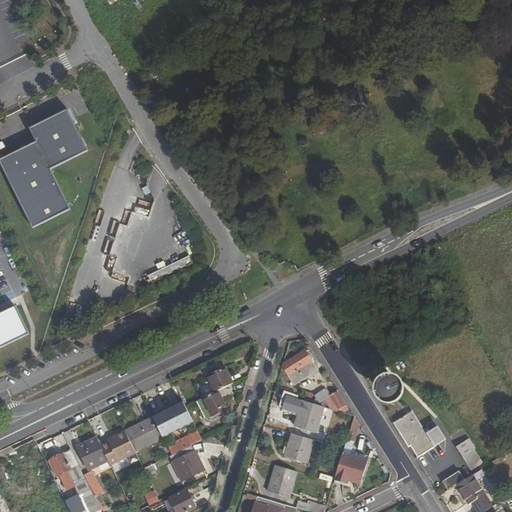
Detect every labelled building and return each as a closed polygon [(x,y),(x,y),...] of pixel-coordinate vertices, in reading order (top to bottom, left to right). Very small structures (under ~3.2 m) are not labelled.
[(0,158),(0,162),(32,229),(73,209),(52,167),(84,151),(66,114),(32,130),(37,141),(0,158)] [(193,263),(190,256),(180,261),(183,268),(193,263)] [(183,268),(180,261),(149,276),(152,283),(183,268)] [(0,347),(32,332),(19,304),(0,313),(0,347)] [(282,367),(287,375),(294,371),(296,371),(299,377),(314,367),(310,360),(311,359),(305,351),(288,362),(289,363),(282,367)] [(369,362),(363,368),(368,373),(374,366),(369,362)] [(294,371),(287,375),(294,385),(316,370),(314,367),(299,377),(296,371),(294,371)] [(229,386),(233,384),(226,369),(207,378),(215,393),(220,391),(229,386)] [(382,386),(381,389),(381,392),(382,395),(384,397),(386,399),(388,400),(391,400),(394,400),(397,398),(399,396),(400,394),(400,391),(400,388),(399,386),(397,383),(395,382),(392,381),(389,381),(386,382),(384,384),(382,386)] [(215,393),(197,402),(205,420),(228,409),(224,400),(234,396),(229,386),(220,391),(215,393)] [(336,392),(330,395),(326,388),(304,402),(315,406),(324,400),(336,392)] [(349,409),(336,392),(324,400),(315,406),(324,408),(342,413),(349,409)] [(304,402),(303,402),(295,429),(315,435),(324,408),(315,406),(304,402)] [(182,403),(153,417),(162,437),(192,423),(185,408),(182,403)] [(396,424),(410,447),(411,446),(419,458),(447,441),(439,429),(428,436),(414,413),(396,424)] [(153,417),(124,430),(125,431),(134,450),(162,437),(153,417)] [(107,460),(109,464),(135,452),(134,450),(125,431),(107,440),(108,442),(100,446),(107,460)] [(167,447),(171,456),(201,442),(197,432),(167,447)] [(314,441),(293,435),(286,458),(306,464),(314,441)] [(456,446),(471,469),(482,462),(474,449),(476,448),(469,438),(456,446)] [(88,469),(107,460),(100,446),(97,439),(78,448),(88,469)] [(368,458),(343,451),(336,475),(346,478),(347,474),(362,479),(368,458)] [(46,464),(55,482),(72,475),(83,499),(93,494),(71,452),(46,464)] [(171,464),(180,483),(201,472),(192,453),(171,464)] [(297,473),(277,467),(269,493),(289,499),(297,473)] [(459,471),(442,481),(447,491),(464,480),(459,471)] [(99,487),(92,472),(84,476),(92,490),(99,487)] [(479,511),(486,511),(494,507),(474,476),(458,486),(470,505),(474,503),(479,511)] [(172,497),(178,511),(188,511),(198,508),(188,489),(172,497)] [(150,506),(159,502),(154,492),(145,496),(150,506)] [(284,511),(286,506),(259,498),(254,511),(284,511)] [(306,511),(325,511),(327,508),(315,504),(314,507),(298,502),(296,509),(306,511)]
